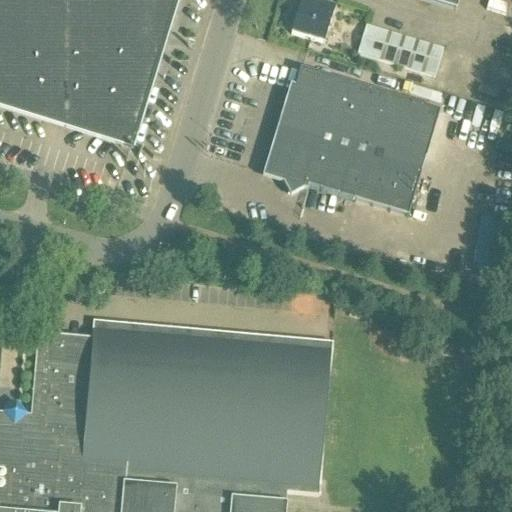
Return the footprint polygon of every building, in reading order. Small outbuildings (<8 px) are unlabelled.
[(0,0),(0,108),(122,146),(124,138),(132,141),(175,0),(0,0)] [(323,46),(335,9),(306,0),(301,0),(290,36),(323,46)] [(415,0),(455,12),(459,0),(415,0)] [(434,80),(443,53),(365,29),(357,56),(434,80)] [(267,177),(287,183),(292,193),(286,196),(302,188),(407,220),(439,115),(299,72),(267,177)] [(0,511),(174,511),(156,414),(139,329),(93,325),(91,346),(40,342),(34,419),(26,418),(18,408),(12,412),(5,418),(3,415),(2,416),(2,420),(0,419),(0,511)] [(332,346),(139,329),(156,414),(174,511),(284,511),(286,496),(318,499),(332,346)]
